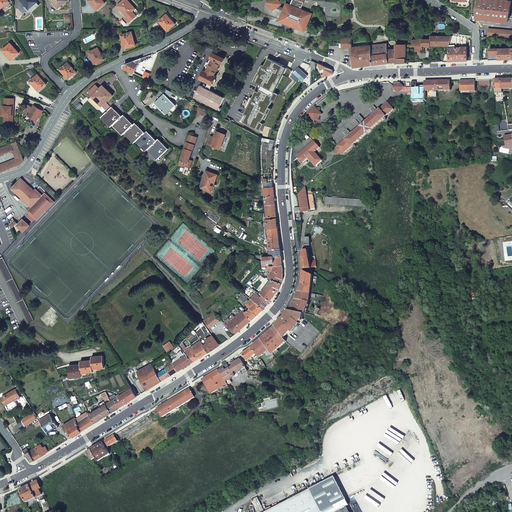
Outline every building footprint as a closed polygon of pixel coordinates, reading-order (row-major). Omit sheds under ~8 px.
[(0,0),(0,7),(1,9),(9,2),(7,0),(0,0)] [(37,2),(36,0),(21,0),(32,12),(39,5),(37,2)] [(51,0),(59,8),(67,1),(66,0),(51,0)] [(89,0),(97,10),(105,3),(102,0),(89,0)] [(129,23),(136,16),(135,15),(138,12),(127,0),(124,0),(118,6),(127,16),(125,18),(129,23)] [(281,4),(277,0),(269,0),(266,2),(273,10),(281,4)] [(279,21),(305,31),(312,14),(301,9),(303,3),(295,0),(292,0),(290,5),(286,4),(279,21)] [(478,0),(477,18),(493,19),(509,21),(511,1),(507,0),(478,0)] [(159,21),(168,31),(175,24),(167,14),(159,21)] [(511,30),(489,29),(488,37),(511,38),(511,30)] [(136,46),(132,32),(121,35),(125,49),(136,46)] [(449,45),(452,37),(430,36),(430,38),(425,38),(425,40),(422,40),(422,39),(412,40),(412,45),(421,45),(449,45)] [(353,67),(373,65),(371,46),(352,47),(351,39),(341,40),(342,44),(342,49),(351,48),(353,67)] [(11,60),(19,53),(11,43),(3,50),(11,60)] [(373,65),(389,63),(387,50),(387,44),(371,46),(373,65)] [(396,63),(406,63),(406,47),(406,45),(395,45),(395,49),(396,62),(396,63)] [(443,62),(467,61),(466,47),(455,47),(448,47),(449,54),(445,54),(443,62)] [(89,52),(95,64),(104,59),(98,48),(89,52)] [(501,60),(511,59),(511,48),(489,49),(489,56),(491,56),(491,60),(501,60)] [(393,63),(396,62),(395,49),(393,49),(390,50),(387,50),(389,63),(393,63)] [(222,57),(216,54),(213,53),(208,63),(207,62),(205,66),(206,67),(200,78),(209,82),(207,86),(206,88),(203,87),(200,85),(198,90),(197,89),(195,92),(196,93),(194,98),(218,110),(224,97),(210,90),(213,84),(212,84),(213,82),(213,83),(215,82),(216,80),(215,79),(215,78),(215,77),(213,76),(220,63),(222,64),(224,59),(222,57)] [(142,58),(125,65),(124,66),(124,67),(125,68),(134,73),(142,58)] [(60,69),(69,79),(77,72),(68,63),(60,69)] [(318,63),(323,77),(333,73),(332,69),(323,65),(318,63)] [(298,68),(293,73),(299,78),(303,81),(307,76),(298,68)] [(293,73),(287,81),(293,86),(299,78),(293,73)] [(46,84),(38,74),(30,81),(32,83),(30,85),(37,92),(46,84)] [(280,92),(277,89),(261,74),(250,86),(272,106),(283,93),(280,92)] [(502,89),(511,88),(511,79),(501,80),(502,89)] [(460,81),(460,92),(475,92),(475,80),(460,81)] [(450,84),(450,81),(425,82),(425,88),(425,91),(454,90),(454,83),(450,84)] [(412,96),(412,87),(405,88),(405,82),(393,82),(391,84),(394,87),(393,88),(397,91),(408,91),(408,96),(412,96)] [(412,96),(412,97),(412,101),(426,100),(425,91),(425,88),(416,88),(416,82),(411,82),(412,87),(412,96)] [(93,95),(100,89),(96,85),(89,92),(92,96),(93,95)] [(107,112),(104,115),(102,116),(106,120),(107,119),(113,125),(114,125),(117,128),(118,127),(124,134),(125,133),(129,136),(130,135),(136,142),(134,144),(138,147),(139,145),(140,144),(141,143),(147,150),(149,149),(152,152),(153,152),(156,155),(154,157),(157,160),(168,149),(159,139),(157,141),(147,131),(145,133),(135,123),(133,125),(124,115),(122,117),(112,107),(111,108),(105,102),(113,96),(103,86),(100,89),(93,95),(97,99),(97,98),(100,101),(103,104),(101,106),(107,112)] [(173,103),(165,94),(155,104),(165,114),(168,110),(167,109),(173,103)] [(97,99),(93,95),(92,96),(88,100),(98,110),(98,109),(101,106),(103,104),(100,101),(97,98),(97,99)] [(13,121),(15,98),(5,98),(5,105),(3,105),(3,115),(5,115),(5,120),(13,121)] [(369,110),(374,114),(365,122),(359,116),(354,120),(359,127),(351,135),(347,131),(343,134),(347,138),(337,147),(337,146),(337,154),(344,154),(394,110),(387,102),(377,111),(373,106),(369,110)] [(32,108),(28,106),(24,113),(28,116),(37,121),(43,111),(42,111),(43,109),(41,108),(42,108),(39,107),(38,109),(34,106),(32,108)] [(98,109),(104,115),(107,112),(101,106),(98,109)] [(203,116),(206,110),(199,106),(196,113),(203,116)] [(316,109),(314,107),(312,110),(310,112),(308,114),(314,121),(319,121),(319,117),(321,115),(319,112),(319,109),(316,109)] [(214,137),(211,136),(208,145),(220,149),(226,135),(216,131),(214,137)] [(129,136),(125,133),(124,134),(134,144),(136,142),(130,135),(129,136)] [(190,135),(187,142),(193,144),(196,137),(190,135)] [(297,156),(292,151),(292,154),(291,157),(291,160),(291,164),(298,157),(303,163),(308,158),(316,167),(322,161),(315,152),(320,148),(314,141),(297,156)] [(17,142),(11,144),(14,151),(13,151),(13,152),(20,150),(17,142)] [(187,142),(179,165),(183,166),(183,165),(190,168),(192,161),(189,160),(194,145),(193,144),(187,142)] [(139,145),(145,152),(147,150),(141,143),(140,144),(139,145)] [(14,151),(11,144),(0,148),(0,155),(13,151),(14,151)] [(16,159),(22,157),(20,150),(13,152),(16,159)] [(0,172),(8,170),(19,166),(16,159),(0,164),(0,172)] [(217,175),(206,171),(204,178),(200,188),(208,191),(209,191),(212,184),(214,184),(217,175)] [(31,208),(41,198),(33,190),(21,178),(11,188),(31,208)] [(274,195),(273,184),(267,185),(267,188),(263,189),(264,197),(274,195)] [(316,210),(313,194),(306,195),(305,187),(298,195),(301,212),(316,210)] [(33,190),(41,198),(43,196),(35,189),(33,190)] [(45,197),(43,195),(43,196),(41,198),(31,208),(29,210),(31,211),(29,213),(35,218),(38,215),(39,215),(49,204),(52,200),(47,195),(45,197)] [(274,195),(264,197),(264,205),(275,204),(274,195)] [(368,200),(365,200),(326,197),(325,204),(365,207),(368,207),(368,200)] [(38,215),(35,218),(37,220),(54,202),(52,200),(49,204),(39,215),(38,215)] [(276,217),(275,204),(264,205),(266,218),(276,217)] [(35,218),(29,213),(27,216),(32,221),(35,218)] [(277,228),(276,218),(266,219),(267,229),(277,228)] [(23,219),(17,225),(23,231),(29,225),(23,219)] [(315,224),(312,229),(317,233),(320,234),(323,229),(320,227),(315,224)] [(279,237),(277,228),(267,229),(268,238),(279,237)] [(279,237),(268,238),(268,240),(268,249),(269,249),(280,248),(279,237)] [(303,250),(301,257),(302,269),(310,268),(306,246),(310,246),(309,237),(305,237),(305,244),(304,244),(305,246),(304,246),(304,250),(303,250)] [(273,256),(281,256),(280,248),(269,249),(270,256),(273,256)] [(274,262),(273,256),(270,256),(267,257),(263,257),(263,260),(263,263),(262,266),(264,266),(268,265),(268,263),(273,262),(274,262)] [(274,265),(282,264),(281,256),(273,256),(274,262),(273,262),(274,265)] [(0,268),(27,324),(28,324),(34,320),(3,257),(0,258),(0,268)] [(268,271),(265,278),(270,279),(271,278),(281,283),(283,279),(283,271),(282,265),(265,267),(265,269),(268,271)] [(311,286),(313,286),(313,283),(311,283),(312,276),(312,275),(302,270),(301,284),(298,292),(310,294),(311,286)] [(260,293),(270,301),(278,291),(281,283),(271,278),(270,279),(260,293)] [(315,295),(312,294),(310,294),(298,292),(295,299),(289,310),(303,313),(304,313),(309,302),(309,297),(315,298),(315,295)] [(269,302),(262,296),(260,297),(255,293),(250,299),(255,303),(256,303),(263,309),(269,302)] [(255,303),(250,299),(249,301),(247,300),(244,303),(250,308),(257,315),(263,309),(256,303),(255,303)] [(232,314),(223,322),(236,334),(252,320),(245,313),(243,310),(244,309),(242,307),(240,309),(242,311),(235,317),(232,314)] [(252,320),(257,315),(250,308),(247,310),(245,313),(252,320)] [(282,318),(275,326),(284,338),(287,334),(289,337),(293,332),(292,332),(300,323),(300,324),(304,319),(302,318),(303,313),(289,310),(284,316),(285,316),(283,319),(282,318)] [(213,314),(204,321),(209,328),(218,320),(213,314)] [(260,339),(268,350),(272,354),(272,353),(286,341),(284,338),(275,326),(260,339)] [(208,352),(219,345),(212,336),(208,338),(207,343),(204,345),(208,352)] [(259,357),(268,350),(260,339),(251,347),(256,353),(258,356),(259,357)] [(169,341),(163,346),(167,352),(174,347),(169,341)] [(193,361),(208,352),(204,345),(201,341),(187,350),(182,342),(179,346),(186,354),(187,354),(193,361)] [(256,353),(251,347),(242,354),(247,361),(252,357),(256,353)] [(178,371),(193,361),(187,354),(173,363),(178,371)] [(247,361),(242,354),(238,356),(240,359),(243,363),(247,361)] [(76,366),(69,367),(70,380),(77,379),(77,377),(82,376),(82,375),(89,374),(89,372),(93,372),(93,371),(100,370),(100,368),(104,367),(103,356),(98,356),(98,358),(92,358),(92,360),(87,361),(87,362),(80,363),(81,364),(75,365),(76,366)] [(262,362),(259,357),(258,356),(253,359),(256,363),(255,363),(258,366),(259,365),(261,369),(264,368),(266,366),(262,362)] [(245,367),(248,371),(249,371),(260,372),(261,378),(271,378),(272,373),(261,370),(261,369),(259,365),(258,366),(255,363),(256,363),(253,359),(252,357),(247,361),(243,363),(245,367)] [(240,370),(245,367),(243,363),(240,359),(235,362),(233,360),(230,362),(236,373),(240,371),(240,370)] [(278,365),(274,360),(268,364),(267,366),(270,371),(273,368),(278,365)] [(157,373),(152,363),(131,375),(135,381),(140,378),(147,390),(161,381),(157,373)] [(157,373),(161,381),(178,371),(173,363),(157,373)] [(224,368),(219,372),(225,381),(234,376),(227,364),(223,367),(224,368)] [(211,394),(226,384),(225,381),(219,372),(218,370),(202,379),(211,394)] [(19,396),(20,398),(23,397),(21,393),(19,394),(16,389),(1,397),(9,410),(17,405),(15,401),(13,399),(19,396)] [(120,407),(136,397),(131,389),(117,398),(114,394),(109,398),(110,398),(111,401),(115,399),(120,407)] [(189,389),(156,409),(162,417),(194,397),(189,389)] [(110,398),(109,398),(106,392),(101,394),(105,401),(110,398)] [(101,407),(89,414),(95,423),(120,407),(115,399),(111,401),(106,404),(101,407)] [(33,423),(38,421),(33,413),(22,419),(25,425),(32,421),(33,423)] [(57,425),(50,414),(39,420),(46,431),(51,428),(51,429),(57,425)] [(89,414),(77,422),(78,425),(81,431),(95,423),(89,414)] [(76,418),(63,426),(66,432),(68,431),(72,437),(81,431),(77,425),(78,425),(77,422),(76,418)] [(104,441),(108,447),(118,441),(114,435),(104,441)] [(95,457),(98,461),(109,454),(102,442),(91,449),(95,457)] [(25,449),(22,451),(27,457),(31,462),(45,453),(42,449),(40,444),(27,452),(25,449)] [(95,457),(91,449),(87,451),(92,459),(95,457)] [(327,480),(315,486),(309,489),(264,511),(347,511),(345,506),(348,504),(334,477),(327,480)] [(41,488),(43,487),(39,480),(30,484),(34,492),(41,488)] [(20,489),(27,503),(37,498),(34,492),(30,484),(25,487),(20,489)] [(44,494),(41,488),(34,492),(37,498),(44,494)]
